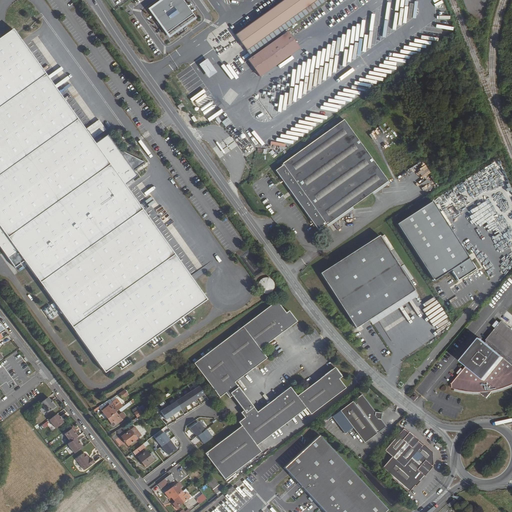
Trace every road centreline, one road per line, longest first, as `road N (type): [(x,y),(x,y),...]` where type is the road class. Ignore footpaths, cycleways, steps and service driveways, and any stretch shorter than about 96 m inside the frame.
road 1 (secondary): [(439,426),(378,383),(318,315),(95,0)]
road 2 (track): [(12,277),(100,386),(223,305)]
road 3 (tertiary): [(138,490),(47,371)]
road 4 (unknown): [(311,248),(416,175)]
road 5 (residential): [(138,490),(185,452),(179,425),(208,406)]
